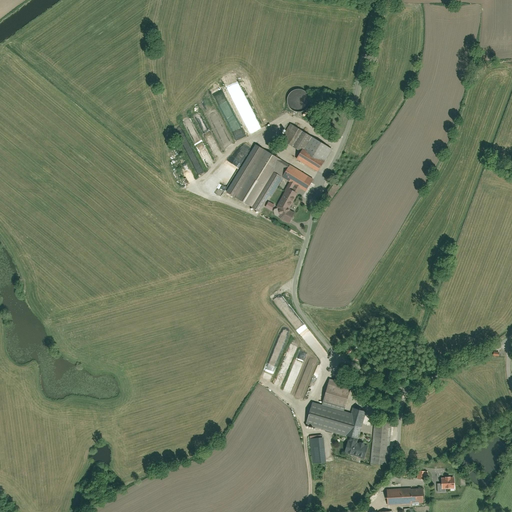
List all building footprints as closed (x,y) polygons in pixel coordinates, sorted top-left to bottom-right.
[(221,90),(212,94),(215,101),(224,96),(221,90)] [(290,103),(288,103),(287,107),(305,109),(307,97),(301,96),(302,95),(299,94),(299,98),(296,98),(296,101),(291,100),(290,103)] [(332,147),(291,123),(284,136),(303,147),(297,156),(319,169),(332,147)] [(311,195),(318,182),(261,152),(236,198),(256,209),(273,176),(287,183),(273,211),(277,213),(275,218),(287,224),(292,214),(288,211),(297,193),(295,192),(297,188),(311,195)] [(327,194),(332,198),(341,186),(336,182),(327,194)] [(270,210),(273,204),(267,201),(264,207),(270,210)] [(280,331),(274,348),(282,351),(283,346),(282,345),(287,333),(280,331)] [(294,357),(296,350),(288,348),(286,354),(294,357)] [(352,383),(330,377),(323,403),(345,409),(352,383)] [(351,415),(309,405),(304,424),(350,436),(348,442),(346,442),(343,454),(363,460),(367,444),(355,441),(364,408),(353,406),(351,415)] [(390,420),(375,419),(372,462),(387,463),(390,420)] [(324,435),(310,436),(312,464),(326,463),(324,435)] [(427,468),(416,468),(416,476),(427,476),(427,468)] [(454,487),(454,478),(442,479),(442,488),(454,487)] [(389,488),(389,503),(424,502),(423,487),(389,488)]
